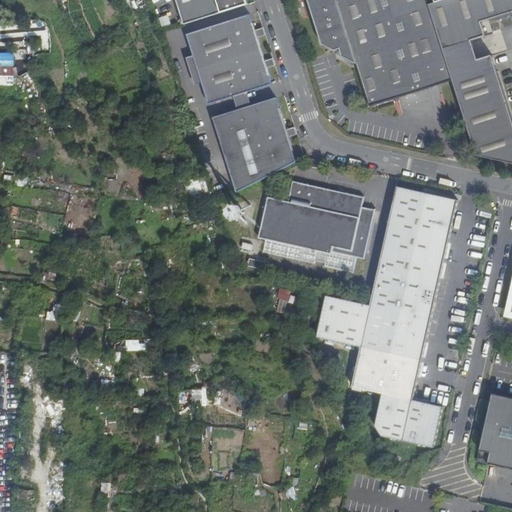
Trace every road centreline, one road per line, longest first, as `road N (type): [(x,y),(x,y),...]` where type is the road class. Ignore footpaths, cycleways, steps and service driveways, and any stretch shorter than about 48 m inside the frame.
road 1 (unclassified): [(273,0),(312,127),(325,142),(511,188)]
road 2 (unclassified): [(450,477),(511,200)]
